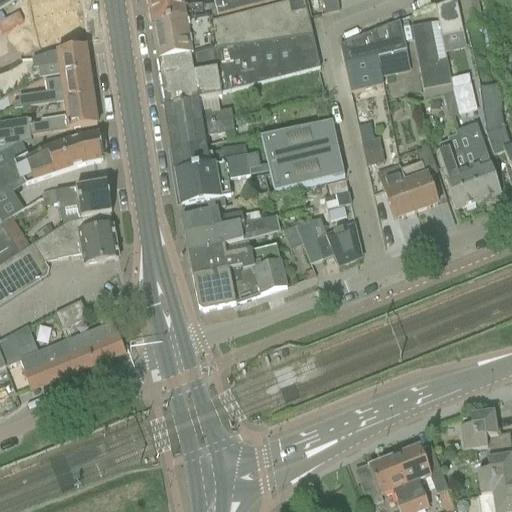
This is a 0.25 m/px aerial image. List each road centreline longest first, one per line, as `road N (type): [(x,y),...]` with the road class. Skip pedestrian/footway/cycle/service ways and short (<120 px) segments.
road 1 (residential): [(183,352),(511,218)]
road 2 (tertiary): [(151,271),(112,0)]
road 3 (residential): [(165,360),(52,406),(0,437)]
road 4 (unclassified): [(354,436),(511,376)]
road 5 (unclassified): [(218,497),(262,484),(354,436)]
road 6 (unclassified): [(354,436),(277,451),(215,475)]
road 7 (tertiary): [(165,360),(197,492)]
road 8 (tertiary): [(215,475),(209,425),(183,352)]
